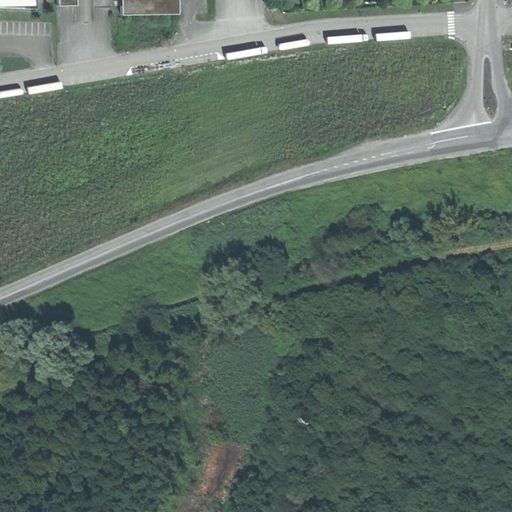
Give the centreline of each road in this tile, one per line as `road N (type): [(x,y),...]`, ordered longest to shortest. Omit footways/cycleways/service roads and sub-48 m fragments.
road 1 (secondary): [(0,297),(241,196),(336,166),(465,140)]
road 2 (residential): [(487,22),(304,30),(0,84)]
road 3 (unclassified): [(487,22),(465,140)]
